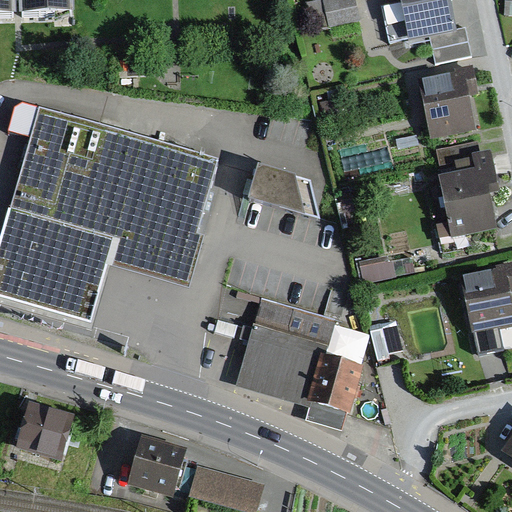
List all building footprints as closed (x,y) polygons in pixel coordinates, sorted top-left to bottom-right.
[(0,0),(0,19),(71,17),(70,0),(0,0)] [(328,0),(327,0),(330,27),(359,23),(356,0),(328,0)] [(441,0),(396,0),(407,43),(450,32),(441,0)] [(328,29),(325,2),(310,4),(313,31),(328,29)] [(465,77),(414,88),(425,142),(476,132),(465,77)] [(214,167),(35,117),(0,241),(0,302),(84,326),(100,267),(180,289),(214,167)] [(479,173),(433,182),(444,238),(490,229),(479,173)] [(259,175),(250,205),(317,224),(310,190),(259,175)] [(392,261),(363,263),(364,283),(393,282),(392,261)] [(501,275),(457,283),(467,335),(511,326),(501,275)] [(235,387),(306,406),(319,362),(329,325),(258,306),(235,387)] [(355,371),(319,362),(306,406),(343,416),(355,371)] [(70,425),(33,415),(22,454),(60,464),(70,425)] [(511,438),(501,454),(511,461),(511,438)] [(184,457),(145,447),(135,489),(173,499),(184,457)] [(252,511),(257,491),(192,476),(186,499),(240,511),(252,511)]
